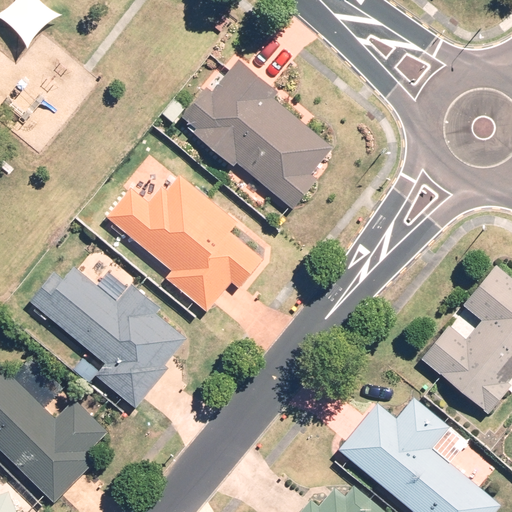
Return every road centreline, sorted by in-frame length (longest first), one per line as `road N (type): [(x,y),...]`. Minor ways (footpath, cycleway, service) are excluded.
road 1 (residential): [(391,235),(166,511)]
road 2 (residential): [(333,10),(477,64)]
road 3 (residential): [(421,121),(333,10)]
